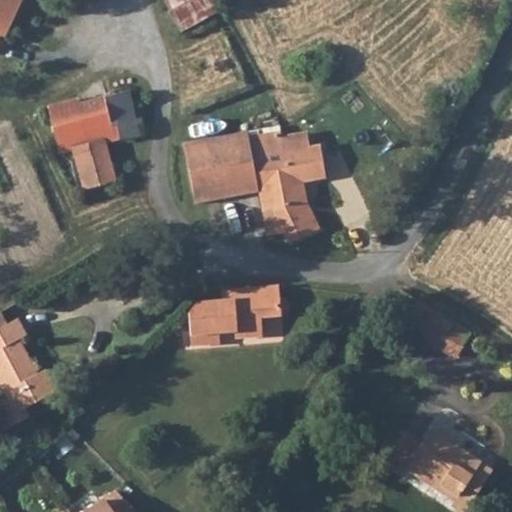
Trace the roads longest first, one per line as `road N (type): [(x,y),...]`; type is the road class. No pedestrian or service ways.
road 1 (residential): [(102,22),(142,39),(160,88),(163,181),(188,232),(275,265),(335,270),(386,260),(435,205),(511,57)]
road 2 (track): [(511,346),(400,277),(386,260)]
